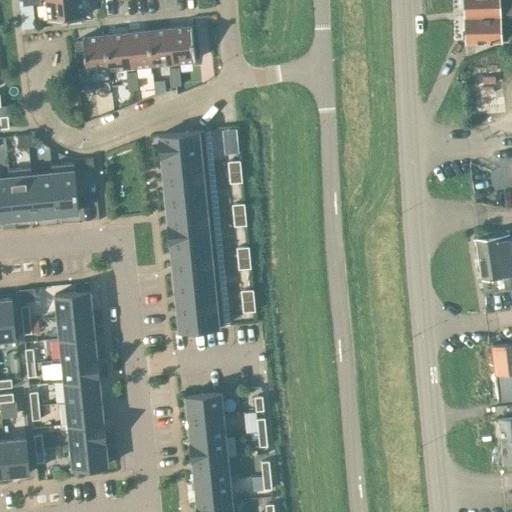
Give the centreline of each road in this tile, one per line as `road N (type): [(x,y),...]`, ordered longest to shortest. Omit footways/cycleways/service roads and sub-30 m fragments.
road 1 (secondary): [(441,511),(413,233),(401,0)]
road 2 (unclassified): [(358,511),(322,74)]
road 3 (residential): [(124,238),(149,507),(106,511)]
road 4 (residential): [(55,47),(36,49),(48,124),(97,140),(148,116)]
road 5 (residential): [(124,238),(0,249)]
